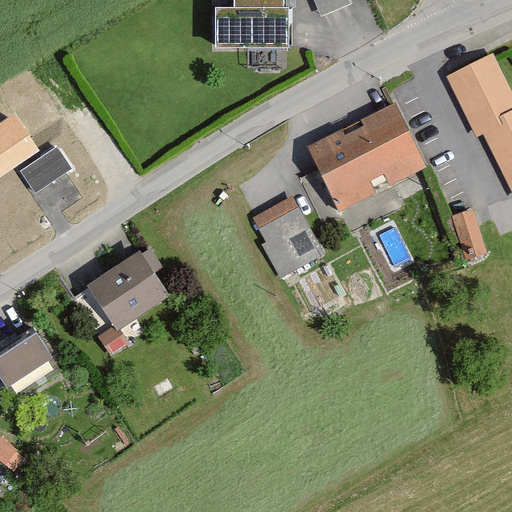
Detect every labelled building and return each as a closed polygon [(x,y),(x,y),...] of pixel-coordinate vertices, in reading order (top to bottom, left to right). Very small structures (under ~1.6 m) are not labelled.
[(239,0),(240,9),(217,8),(216,48),(290,49),(290,0),(239,0)] [(350,0),(314,0),(321,17),(352,4),(350,0)] [(511,95),(493,56),(448,78),(477,137),(484,134),(511,191),(511,95)] [(396,100),(306,143),(338,207),(427,165),(396,100)] [(14,114),(0,124),(0,176),(39,151),(14,114)] [(57,147),(21,171),(35,193),(71,168),(57,147)] [(292,191),(248,213),(276,272),(321,250),(292,191)] [(472,205),(446,212),(458,255),(484,248),(472,205)] [(169,290),(140,245),(85,281),(115,326),(169,290)] [(32,321),(0,338),(0,366),(10,384),(54,359),(32,321)] [(168,369),(146,381),(156,397),(177,385),(168,369)] [(22,452),(0,436),(0,459),(12,467),(22,452)]
